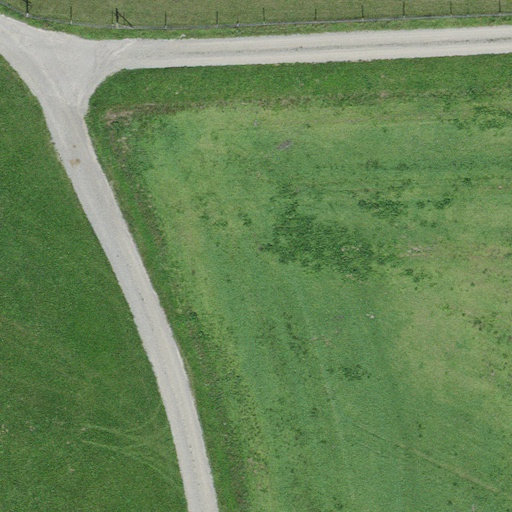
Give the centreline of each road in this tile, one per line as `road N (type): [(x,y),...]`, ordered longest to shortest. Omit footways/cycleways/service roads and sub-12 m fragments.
road 1 (track): [(0,41),(59,78),(511,41)]
road 2 (track): [(210,511),(173,334),(59,78)]
